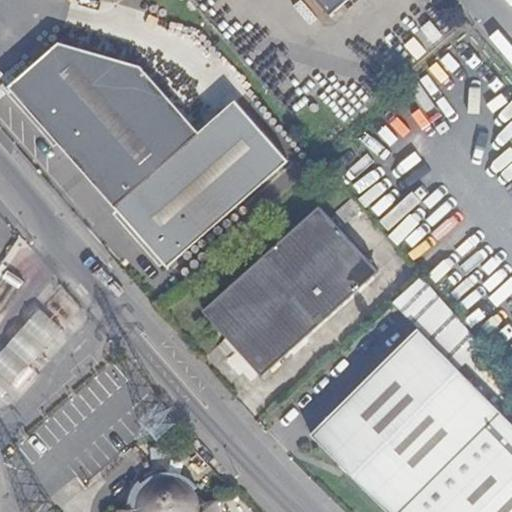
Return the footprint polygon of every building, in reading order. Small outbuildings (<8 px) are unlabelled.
[(6,86),(113,211),(198,133),(143,68),(144,67),(60,40),(6,86)] [(198,133),(113,211),(164,271),(286,164),(233,101),(198,133)] [(320,203),(205,306),(264,373),(379,271),(320,203)] [(43,311),(0,356),(0,403),(67,332),(43,311)] [(511,511),(511,420),(421,326),(314,432),(392,511),(511,511)] [(221,511),(221,509),(220,505),(219,502),(200,505),(195,489),(198,487),(196,484),(193,482),(190,479),(186,477),(183,476),(179,474),(175,474),(171,473),(167,473),(163,474),(160,475),(156,476),(152,478),(149,479),(146,482),(143,484),(139,483),(136,490),(133,497),(131,505),(129,511),(221,511)]
